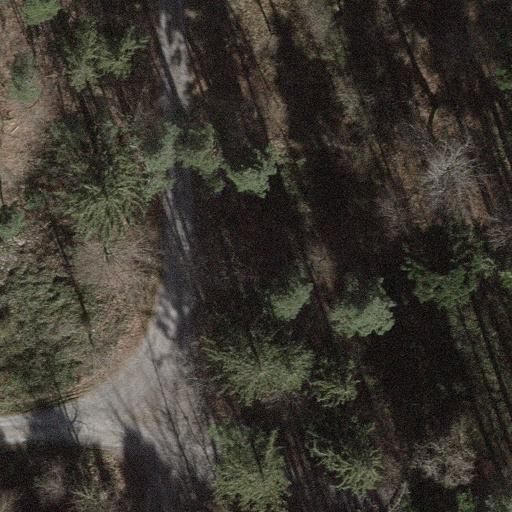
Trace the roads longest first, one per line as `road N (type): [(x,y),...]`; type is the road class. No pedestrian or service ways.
road 1 (track): [(0,430),(185,444),(511,495)]
road 2 (track): [(163,511),(185,444),(167,0)]
